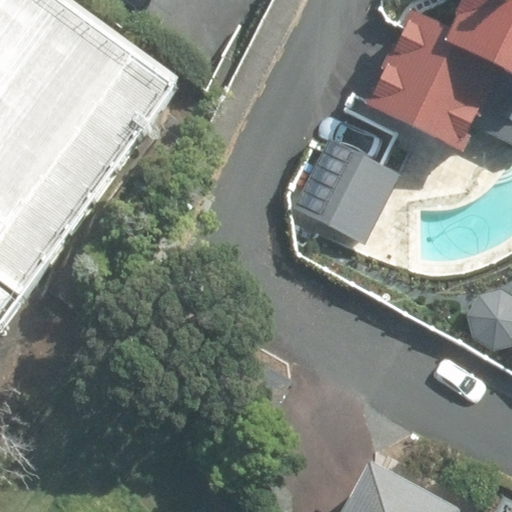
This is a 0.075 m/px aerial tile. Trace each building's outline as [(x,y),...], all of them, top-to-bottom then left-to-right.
[(511,0),(447,0),(436,24),(403,8),(352,120),(445,162),(476,92),(511,108),(511,0)] [(0,282),(133,100),(0,3),(0,282)] [(396,181),(324,148),(291,221),(362,254),(396,181)] [(248,456),(290,385),(236,354),(194,424),(248,456)] [(441,511),(357,474),(339,511),(441,511)]
